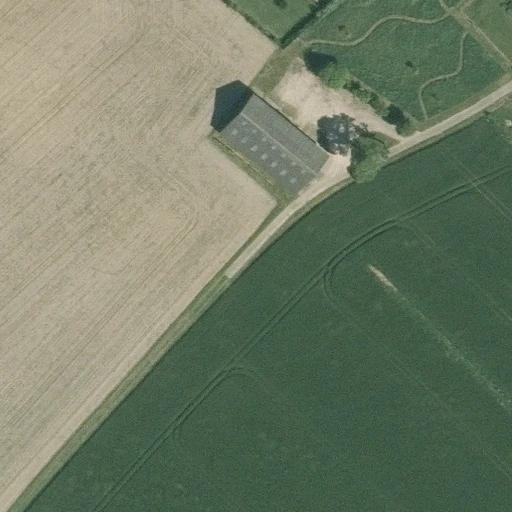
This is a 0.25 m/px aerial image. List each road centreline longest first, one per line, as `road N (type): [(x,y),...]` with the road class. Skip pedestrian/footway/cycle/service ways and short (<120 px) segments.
road 1 (unclassified): [(511,86),(334,180),(232,268)]
road 2 (track): [(232,268),(14,511)]
